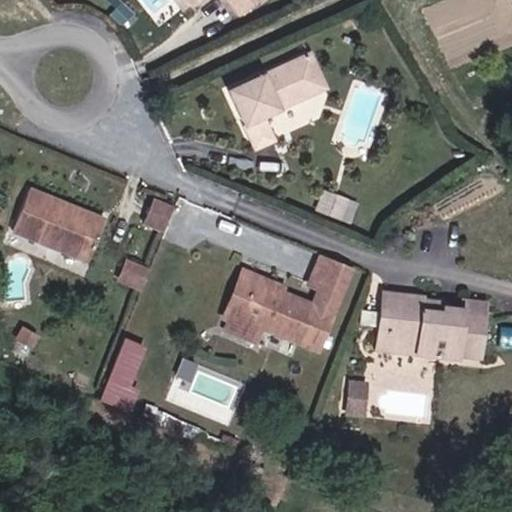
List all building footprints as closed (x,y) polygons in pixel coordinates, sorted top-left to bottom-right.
[(188,0),(195,9),(207,0),(227,0),(239,16),(261,0),(188,0)] [(333,48),(309,60),(326,93),(350,81),(333,48)] [(309,60),(250,90),(278,148),(295,140),(285,114),(326,93),(309,60)] [(107,216),(30,188),(15,228),(93,257),(107,216)] [(317,209),(348,218),(354,198),(323,188),(317,209)] [(151,196),(144,224),(167,230),(174,202),(151,196)] [(200,206),(182,200),(173,224),(191,231),(200,206)] [(144,288),(152,267),(135,259),(126,282),(144,288)] [(315,302),(282,291),(285,280),(254,269),(237,311),(229,331),(262,340),(265,328),(300,338),(315,302)] [(484,345),(483,297),(380,298),(381,349),(461,349),(461,345),(484,345)] [(100,399),(128,408),(150,345),(122,335),(100,399)] [(364,414),(367,378),(348,377),(345,412),(364,414)]
